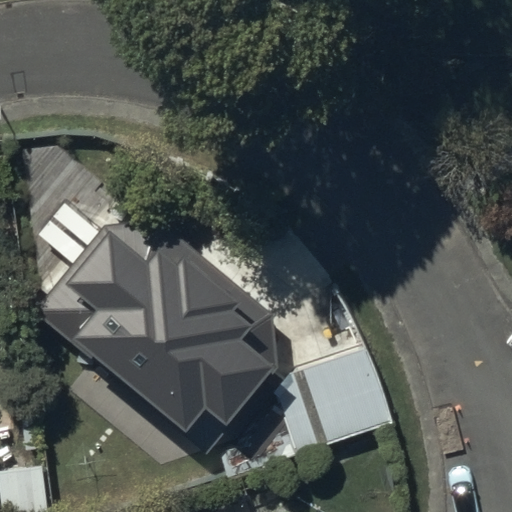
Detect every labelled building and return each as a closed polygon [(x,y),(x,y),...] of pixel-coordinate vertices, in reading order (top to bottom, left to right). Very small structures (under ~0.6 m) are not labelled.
[(277,372),(286,361),(297,347),(115,202),(36,302),(147,390),(154,382),(224,438),(277,372)] [(286,361),(277,372),(303,446),(393,418),(361,335),(286,361)] [(76,353),(37,356),(42,412),(81,409),(76,353)] [(47,450),(0,457),(0,463),(6,507),(54,501),(47,450)] [(191,511),(186,503),(171,511),(307,511),(305,508),(298,511),(191,511)]
